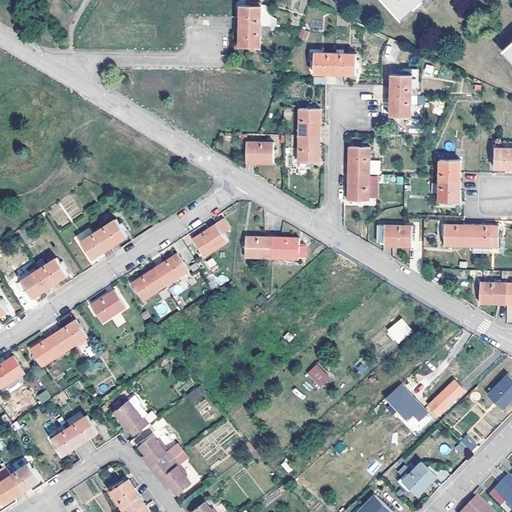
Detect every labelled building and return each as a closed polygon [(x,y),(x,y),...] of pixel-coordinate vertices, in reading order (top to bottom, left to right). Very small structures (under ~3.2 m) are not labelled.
[(213,0),(169,0),(169,12),(213,14),(213,0)] [(424,0),(384,0),(403,20),(424,0)] [(241,26),(262,27),(262,6),(241,5),(241,26)] [(262,27),(241,26),(240,47),(261,47),(262,27)] [(511,42),(502,52),(511,62),(511,42)] [(314,73),(336,73),(336,53),(314,52),(314,73)] [(336,53),(336,73),(357,74),(357,53),(336,53)] [(391,94),(412,95),(413,74),(391,73),(391,94)] [(171,77),(165,76),(165,75),(137,75),(137,95),(164,96),(164,88),(170,88),(171,77)] [(250,80),(195,78),(195,101),(249,103),(250,80)] [(412,95),(391,94),(390,116),(412,116),(412,95)] [(300,134),(320,135),(320,108),(301,108),(300,134)] [(320,135),(300,134),(299,161),(319,162),(320,135)] [(275,142),(248,141),(248,162),(275,162),(275,142)] [(349,173),(370,173),(370,147),(349,146),(349,173)] [(496,168),(511,167),(511,147),(497,147),(496,168)] [(440,180),(461,180),(462,159),(441,158),(440,180)] [(369,200),(369,198),(370,176),(370,173),(349,173),(348,200),(369,200)] [(370,176),(369,198),(377,198),(378,176),(370,176)] [(461,180),(440,180),(440,200),(461,201),(461,180)] [(98,228),(109,245),(126,234),(115,217),(98,228)] [(216,224),(223,233),(231,228),(224,218),(216,224)] [(216,224),(194,239),(205,256),(228,241),(223,233),(216,224)] [(385,238),(385,242),(413,243),(413,225),(378,224),(378,238),(385,238)] [(444,247),(472,248),(472,227),(445,226),(444,247)] [(472,227),(472,248),(473,248),(473,254),(490,254),(490,248),(499,249),(500,228),(472,227)] [(92,257),(109,245),(98,228),(80,240),(92,257)] [(246,257),(273,258),(274,237),(247,237),(246,257)] [(274,237),(273,258),(300,259),(301,238),(274,237)] [(155,268),(167,286),(189,270),(178,253),(155,268)] [(40,269),(51,286),(68,275),(57,258),(40,269)] [(208,268),(216,266),(214,258),(206,261),(208,268)] [(145,300),(167,286),(155,268),(133,283),(145,300)] [(33,298),(51,286),(40,269),(22,281),(27,288),(33,298)] [(21,292),(27,288),(22,281),(17,284),(21,292)] [(480,302),(507,303),(508,282),(481,281),(480,302)] [(105,296),(92,305),(104,322),(127,307),(115,290),(105,296)] [(0,317),(9,311),(0,298),(0,317)] [(121,314),(112,318),(117,327),(125,322),(121,314)] [(386,331),(397,344),(413,332),(402,318),(386,331)] [(54,334),(65,352),(88,337),(77,319),(54,334)] [(43,366),(65,352),(54,334),(32,349),(43,366)] [(318,355),(308,363),(321,378),(331,370),(318,355)] [(3,363),(0,365),(0,384),(2,388),(24,374),(13,357),(3,363)] [(511,375),(510,373),(491,393),(504,406),(511,398),(511,375)] [(446,415),(454,408),(451,405),(468,389),(464,385),(466,384),(459,378),(431,405),(441,415),(443,412),(446,415)] [(192,394),(197,390),(191,382),(186,386),(192,394)] [(403,382),(388,395),(395,403),(392,405),(397,411),(400,409),(410,419),(425,406),(403,382)] [(48,390),(37,394),(40,403),(51,398),(48,390)] [(152,424),(148,418),(144,420),(136,409),(130,401),(116,412),(136,437),(152,424)] [(144,420),(148,418),(139,407),(136,409),(144,420)] [(69,424),(82,417),(79,412),(67,420),(69,424)] [(71,427),(82,443),(99,432),(88,415),(71,427)] [(65,455),(82,443),(71,427),(54,438),(65,455)] [(462,440),(471,449),(477,443),(469,435),(462,440)] [(152,466),(158,473),(177,458),(172,451),(169,453),(161,442),(156,436),(142,446),(147,452),(155,463),(152,466)] [(169,453),(172,451),(164,440),(161,442),(169,453)] [(339,441),(334,450),(341,454),(346,445),(339,441)] [(448,454),(450,446),(441,444),(439,452),(448,454)] [(144,455),(152,466),(155,463),(147,452),(144,455)] [(182,465),(177,458),(158,473),(163,480),(166,477),(173,487),(180,495),(193,485),(187,476),(180,467),(182,465)] [(404,478),(418,493),(438,474),(424,459),(404,478)] [(11,474),(23,492),(40,480),(29,463),(11,474)] [(180,467),(187,476),(189,474),(182,465),(180,467)] [(0,494),(5,503),(23,492),(11,474),(0,481),(0,494)] [(511,477),(510,475),(490,496),(502,508),(507,503),(511,508),(511,477)] [(170,489),(173,487),(166,477),(163,480),(170,489)] [(123,509),(140,497),(129,480),(111,491),(123,509)] [(394,511),(395,511),(378,494),(360,511),(394,511)] [(149,511),(140,497),(123,509),(124,511),(149,511)] [(491,511),(476,497),(461,511),(491,511)] [(214,511),(213,510),(207,502),(193,511),(214,511)]
